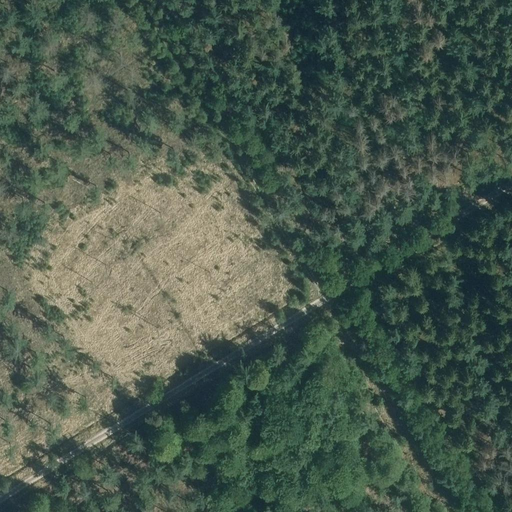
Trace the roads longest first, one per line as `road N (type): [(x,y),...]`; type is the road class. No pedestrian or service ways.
road 1 (track): [(452,511),(136,0)]
road 2 (track): [(0,499),(511,185)]
